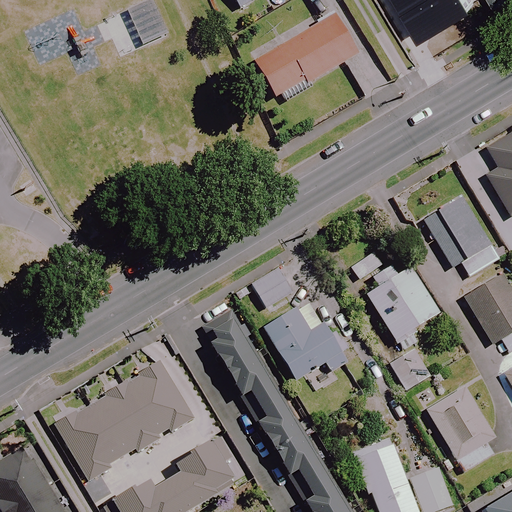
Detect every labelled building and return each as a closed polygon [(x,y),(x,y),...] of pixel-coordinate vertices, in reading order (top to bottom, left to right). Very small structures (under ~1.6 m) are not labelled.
[(166,38),(149,0),(124,12),(140,49),(166,38)] [(389,0),(406,29),(439,10),(433,0),(389,0)] [(356,58),(334,18),(251,66),(272,102),(303,84),(305,87),(356,58)] [(511,135),(484,152),(496,172),(485,179),(509,220),(511,218),(511,135)] [(497,262),(459,202),(421,226),(450,272),(459,266),(468,280),(497,262)] [(379,267),(369,254),(347,270),(357,284),(379,267)] [(363,297),(369,306),(393,345),(437,317),(413,279),(407,269),(390,279),(385,271),(369,281),(374,289),(363,297)] [(291,294),(277,275),(252,293),(265,312),(291,294)] [(511,353),(511,293),(502,276),(462,301),(491,348),(499,343),(507,357),(511,353)] [(344,366),(307,304),(261,331),(293,385),(324,367),(328,375),(344,366)] [(295,475),(312,502),(303,507),(306,511),(348,511),(334,489),(229,313),(198,331),(240,402),(248,397),(262,421),(254,425),(287,480),(295,475)] [(428,379),(412,353),(388,367),(404,394),(428,379)] [(192,421),(158,366),(54,431),(88,486),(109,472),(107,469),(134,452),(136,456),(192,421)] [(511,371),(502,378),(511,395),(511,371)] [(490,435),(462,390),(424,414),(462,476),(491,458),(481,441),(490,435)] [(403,482),(387,441),(350,456),(366,498),(369,496),(374,511),(441,511),(451,508),(436,469),(403,482)] [(230,482),(209,447),(173,469),(178,477),(151,493),(146,485),(110,507),(113,511),(191,511),(214,499),(211,494),(230,482)] [(60,511),(29,460),(18,453),(0,463),(0,511),(60,511)] [(511,511),(511,492),(479,511),(511,511)]
